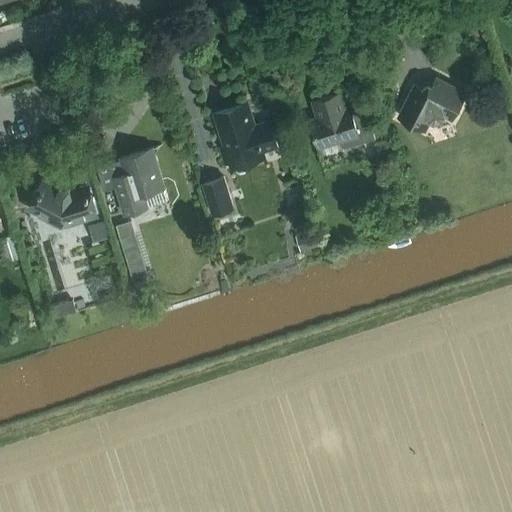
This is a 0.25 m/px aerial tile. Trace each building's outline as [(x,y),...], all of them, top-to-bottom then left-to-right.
[(414,82),(395,118),(425,133),(432,120),(433,120),(441,118),(442,117),(452,122),(468,93),(434,75),(431,82),(429,81),(422,84),(421,85),(414,82)] [(340,146),(344,148),(358,144),(375,139),(368,116),(354,121),(350,107),(345,109),(340,92),(304,102),(318,147),(339,141),(340,146)] [(253,128),(250,118),(246,105),(216,115),(225,146),(219,148),(224,166),(231,163),(232,165),(245,161),(248,163),(257,160),(259,157),(262,156),(260,151),(275,146),(268,123),(253,128)] [(126,174),(112,178),(123,214),(148,206),(148,205),(167,199),(151,149),(121,158),(126,174)] [(233,208),(223,177),(200,185),(210,215),(233,208)] [(69,190),(69,189),(60,188),(60,189),(42,180),(36,191),(35,192),(32,196),(33,198),(27,209),(60,228),(97,216),(94,204),(94,202),(93,198),(91,197),(88,184),(69,190)] [(285,227),(288,239),(304,235),(300,222),(285,227)]
